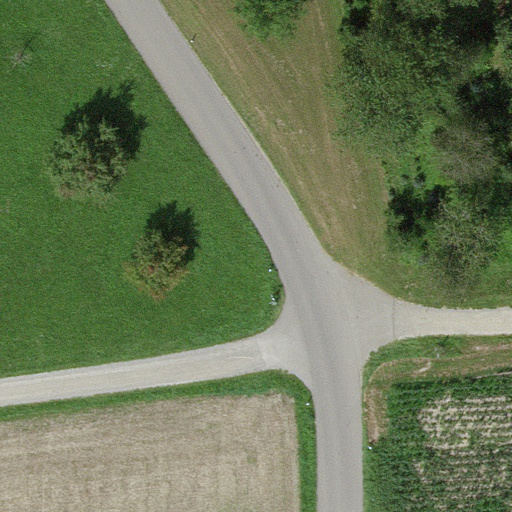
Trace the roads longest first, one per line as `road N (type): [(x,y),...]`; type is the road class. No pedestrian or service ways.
road 1 (unclassified): [(130,0),(308,264),(332,336)]
road 2 (unclassified): [(0,392),(265,356),(332,336)]
road 3 (track): [(332,336),(363,325),(511,322)]
road 4 (unclassified): [(332,336),(343,400),(343,511)]
